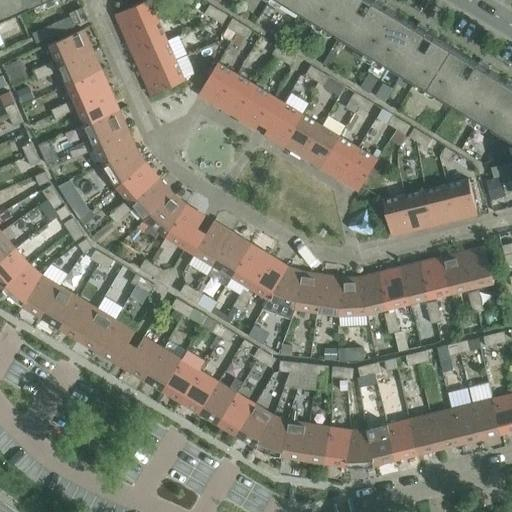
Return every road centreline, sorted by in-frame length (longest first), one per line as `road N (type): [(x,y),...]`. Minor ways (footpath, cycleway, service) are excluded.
road 1 (residential): [(171,511),(98,483),(15,429),(0,407)]
road 2 (residential): [(511,467),(337,511)]
